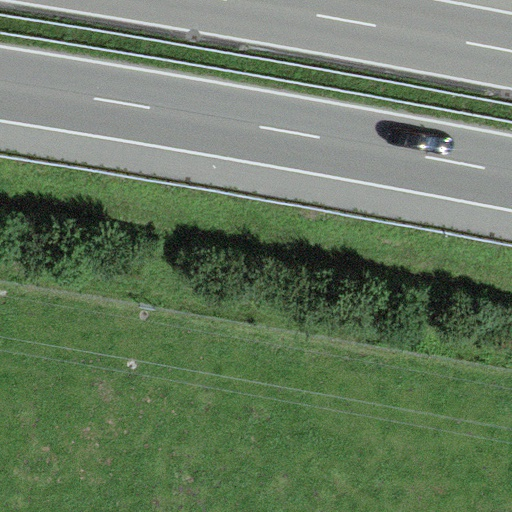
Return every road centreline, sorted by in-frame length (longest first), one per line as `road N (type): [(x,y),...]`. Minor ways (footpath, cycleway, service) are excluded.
road 1 (motorway): [(0,87),(511,176)]
road 2 (motorway): [(511,49),(236,0)]
